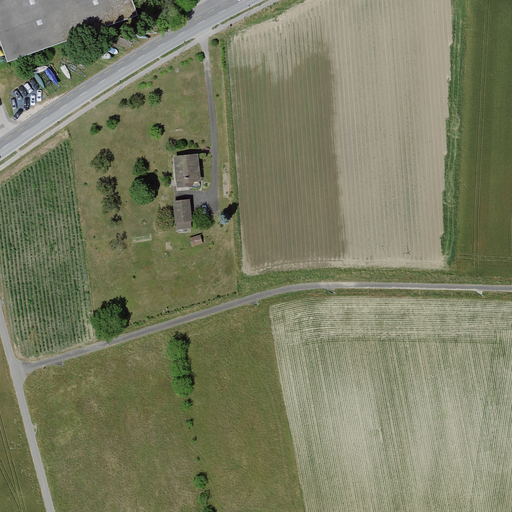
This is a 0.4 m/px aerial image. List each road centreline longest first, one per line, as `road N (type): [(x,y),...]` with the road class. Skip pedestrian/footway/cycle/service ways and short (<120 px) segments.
road 1 (track): [(511,292),(308,287),(15,371)]
road 2 (secondary): [(245,0),(0,151)]
road 3 (track): [(0,315),(50,511)]
